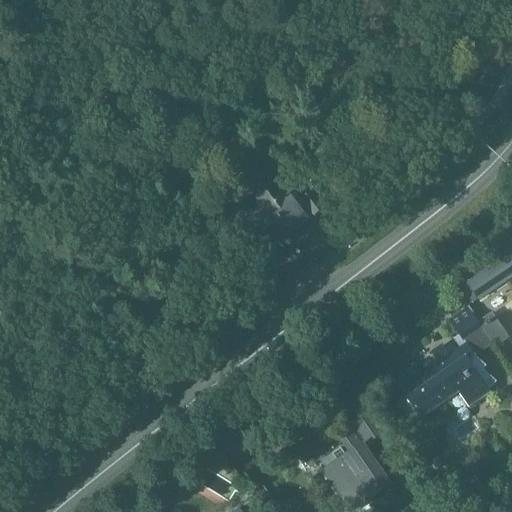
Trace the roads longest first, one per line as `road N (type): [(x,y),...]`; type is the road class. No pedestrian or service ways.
road 1 (tertiary): [(53,511),(441,209),(511,141)]
road 2 (unknown): [(108,0),(65,66),(0,101)]
